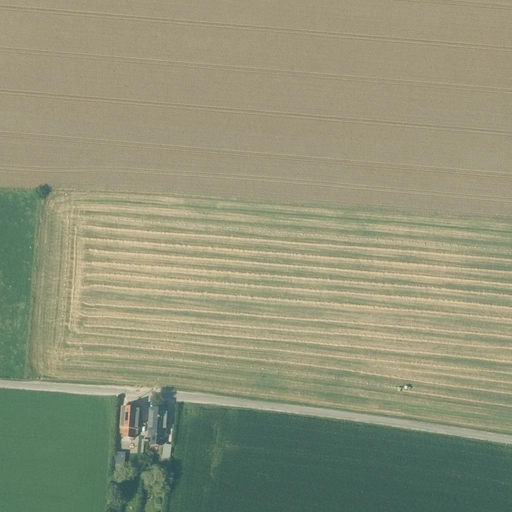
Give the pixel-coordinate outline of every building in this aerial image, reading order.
[(139,409),(122,408),(121,429),(137,430),(139,409)] [(166,411),(150,409),(148,431),(165,432),(166,411)] [(137,430),(121,429),(121,433),(123,433),(123,437),(134,438),(134,434),(137,434),(137,430)] [(165,432),(148,431),(148,436),(151,436),(150,443),(161,444),(161,437),(165,437),(165,432)] [(171,446),(163,445),(162,454),(170,455),(171,446)] [(124,471),(125,453),(116,452),(115,471),(124,471)]
